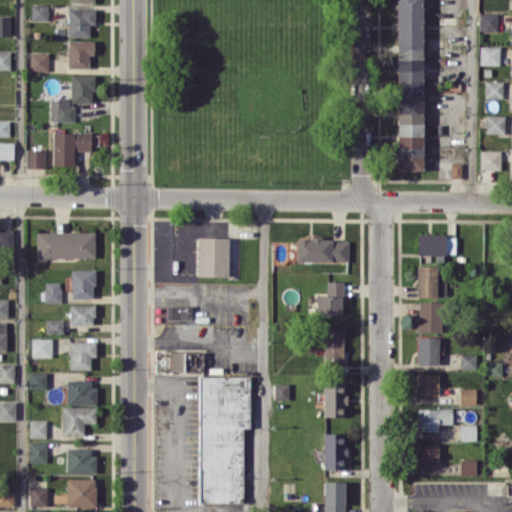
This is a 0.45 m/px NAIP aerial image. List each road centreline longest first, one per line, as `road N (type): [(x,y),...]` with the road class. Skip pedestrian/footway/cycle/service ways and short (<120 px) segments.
road 1 (residential): [(0,194),(511,201)]
road 2 (tertiary): [(132,0),(134,511)]
road 3 (residential): [(371,201),(380,218),(381,511)]
road 4 (residential): [(359,0),(361,182),(371,201)]
